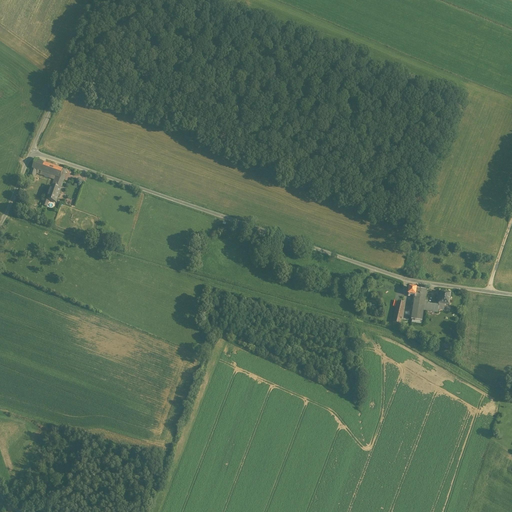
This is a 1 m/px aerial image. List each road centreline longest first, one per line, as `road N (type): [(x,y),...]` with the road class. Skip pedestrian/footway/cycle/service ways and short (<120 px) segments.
road 1 (tertiary): [(31,151),(404,278),(511,294)]
road 2 (unclassified): [(31,151),(100,0)]
